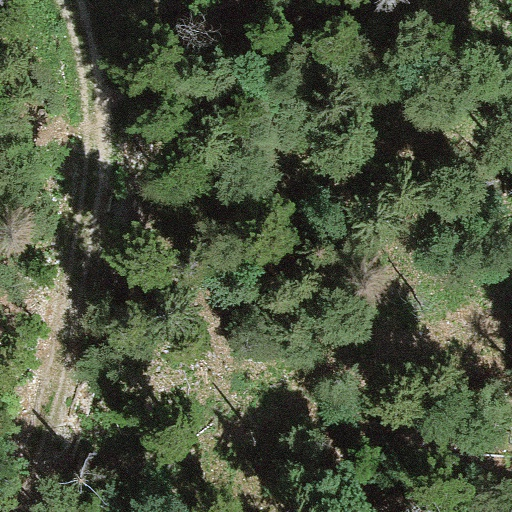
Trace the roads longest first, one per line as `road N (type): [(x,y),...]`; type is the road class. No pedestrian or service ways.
road 1 (track): [(87,154),(59,353),(6,511)]
road 2 (track): [(233,0),(91,115)]
road 3 (track): [(70,0),(91,115),(87,154)]
